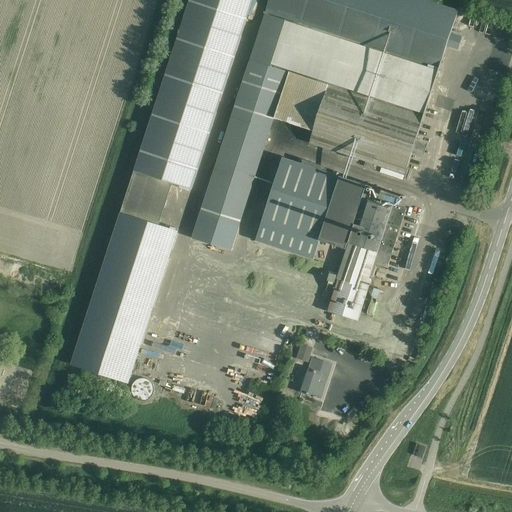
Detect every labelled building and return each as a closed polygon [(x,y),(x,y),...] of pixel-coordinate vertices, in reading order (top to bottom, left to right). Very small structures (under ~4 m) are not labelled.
[(191,190),(252,0),(189,0),(134,171),(168,182),(191,190)] [(458,11),(424,0),(269,0),(265,14),(285,21),(438,72),(446,46),(458,50),(462,37),(451,33),(458,11)] [(265,14),(200,211),(239,226),(277,113),(282,95),(288,71),(270,66),(285,21),(265,14)] [(438,72),(285,21),(270,66),(288,71),(424,114),(438,72)] [(424,114),(288,71),(282,95),(321,108),(309,143),(405,174),(412,151),(424,155),(428,143),(416,139),(424,114)] [(365,196),(363,195),(367,185),(282,157),(261,222),(319,241),(348,250),(365,196)] [(134,171),(71,365),(128,384),(178,231),(159,225),(172,183),(134,171)] [(387,268),(406,209),(365,195),(365,196),(348,250),(328,311),(357,321),(376,265),(387,268)] [(200,214),(192,239),(231,251),(239,226),(200,214)] [(319,241),(261,222),(255,241),(313,260),(319,241)] [(375,292),(382,293),(384,284),(377,282),(375,292)] [(414,317),(419,318),(422,302),(417,301),(414,317)] [(307,362),(311,347),(300,344),(295,358),(307,362)] [(320,398),(330,364),(311,358),(300,392),(320,398)] [(259,374),(271,377),(276,362),(264,359),(259,374)] [(242,363),(240,367),(253,371),(255,367),(242,363)] [(419,456),(422,445),(415,443),(412,454),(419,456)]
